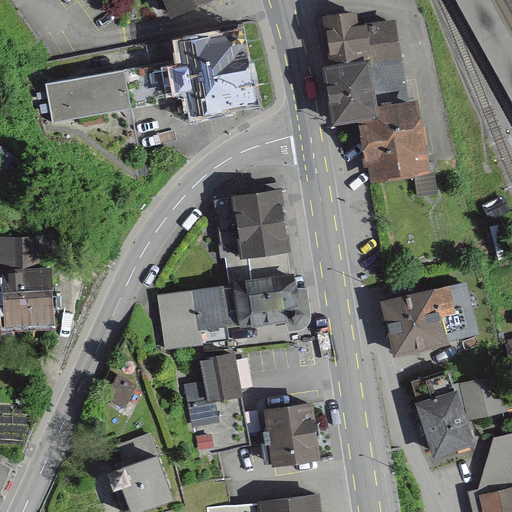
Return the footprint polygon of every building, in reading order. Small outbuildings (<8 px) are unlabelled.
[(225,0),(150,0),(160,27),(176,27),(203,21),(229,14),(225,0)] [(389,12),(335,19),(341,71),(346,70),(395,65),(390,22),(389,12)] [(406,22),(390,22),(395,65),(346,70),(356,122),(380,119),(404,116),(401,88),(417,85),(406,22)] [(243,33),(176,45),(179,61),(151,66),(157,100),(187,94),(192,119),(257,107),(243,33)] [(151,66),(46,86),(53,122),(134,183),(138,161),(139,148),(132,110),(158,105),(157,100),(151,66)] [(404,116),(380,119),(388,185),(455,177),(447,111),(404,116)] [(283,193),(217,202),(225,264),(292,254),(283,193)] [(39,240),(2,241),(3,272),(0,271),(0,331),(55,329),(52,269),(40,270),(39,240)] [(301,326),(294,275),(227,284),(234,335),(301,326)] [(234,335),(227,284),(160,294),(167,344),(234,335)] [(473,286),(384,303),(395,357),(484,339),(473,286)] [(254,397),(246,355),(210,361),(214,382),(192,386),(199,428),(229,423),(225,402),(254,397)] [(138,385),(117,374),(103,399),(125,410),(138,385)] [(484,376),(413,396),(432,461),(479,447),(471,420),(495,413),(484,376)] [(312,405),(265,411),(273,465),(320,458),(312,405)] [(485,511),(511,511),(511,423),(504,425),(487,474),(475,478),(485,511)] [(159,457),(119,471),(133,511),(158,511),(176,506),(159,457)] [(320,511),(319,498),(264,505),(264,511),(320,511)]
